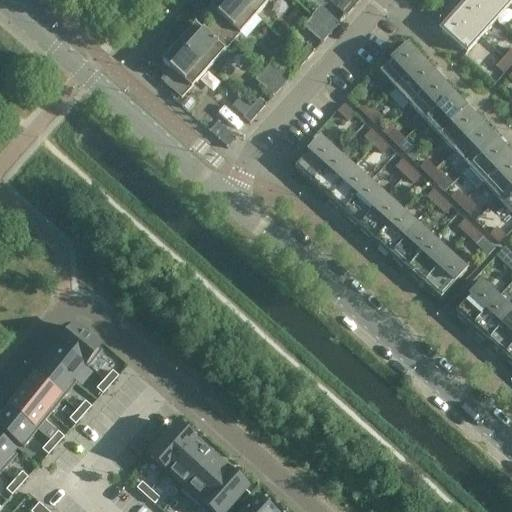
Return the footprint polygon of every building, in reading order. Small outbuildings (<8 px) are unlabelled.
[(254,18),(233,0),(216,0),(210,7),(222,18),(212,29),(230,45),(254,18)] [(233,0),(254,18),(270,0),(233,0)] [(495,21),(471,0),(466,0),(454,14),(481,38),(495,21)] [(510,5),(503,0),(471,0),(495,21),(510,5)] [(355,8),(348,1),(339,11),(346,17),(355,8)] [(316,18),(332,32),(340,23),(324,9),(316,18)] [(481,38),(454,14),(439,30),(466,54),(481,38)] [(307,28),(323,43),(332,32),(316,18),(307,28)] [(195,24),(176,45),(206,72),(230,45),(212,29),(207,35),(195,24)] [(206,72),(176,45),(162,61),(174,72),(163,84),(181,99),(206,72)] [(307,61),(315,53),(307,46),(300,55),(307,61)] [(379,73),(395,90),(423,63),(407,47),(379,73)] [(307,61),(300,55),(291,65),(298,71),(307,61)] [(511,65),(504,59),(496,68),(503,75),(511,65)] [(423,63),(395,90),(409,105),(437,79),(423,63)] [(267,73),(283,88),(291,79),(275,64),(267,73)] [(259,82),(275,97),(283,88),(267,73),(259,82)] [(437,79),(409,105),(424,121),(452,95),(437,79)] [(452,95),(424,121),(439,137),(467,111),(452,95)] [(259,115),(267,107),(259,100),(252,108),(259,115)] [(356,109),(374,127),(381,120),(362,102),(356,109)] [(344,105),(337,112),(347,121),(353,114),(344,105)] [(259,115),(252,108),(243,118),(250,125),(259,115)] [(467,111),(439,137),(454,153),(482,127),(467,111)] [(228,149),(235,142),(217,126),(210,133),(228,149)] [(482,127),(454,153),(469,168),(496,142),(482,127)] [(382,155),(389,148),(370,130),(363,137),(382,155)] [(412,149),(393,132),(387,139),(405,156),(412,149)] [(294,169),(311,183),(336,155),(319,140),(294,169)] [(496,142),(469,168),(483,184),(511,158),(496,142)] [(336,155),(311,183),(327,198),(352,170),(336,155)] [(511,158),(483,184),(498,200),(511,186),(511,158)] [(413,185),(420,178),(402,160),(395,168),(413,185)] [(425,162),(418,169),(436,186),(443,179),(425,162)] [(352,170),(327,198),(343,212),(368,184),(352,170)] [(368,184),(343,212),(359,227),(384,198),(368,184)] [(511,186),(498,200),(511,214),(511,186)] [(444,215),(451,208),(433,190),(426,198),(444,215)] [(474,209),(456,192),(449,199),(467,216),(474,209)] [(384,198),(359,227),(375,241),(401,213),(384,198)] [(401,213),(375,241),(391,256),(417,227),(401,213)] [(476,245),(482,238),(464,220),(457,227),(476,245)] [(417,227),(391,256),(407,270),(433,242),(417,227)] [(498,245),(505,238),(495,229),(488,236),(498,245)] [(433,242),(407,270),(423,285),(449,256),(433,242)] [(506,264),(511,258),(511,256),(504,248),(497,255),(506,264)] [(449,256),(423,285),(440,300),(466,271),(449,256)] [(455,313),(471,328),(497,299),(480,284),(455,313)] [(511,312),(497,299),(471,328),(488,342),(511,314),(511,312)] [(511,314),(488,342),(504,357),(511,347),(511,314)] [(73,328),(60,345),(88,368),(102,352),(73,328)] [(88,368),(60,345),(47,361),(76,384),(76,383),(72,381),(84,366),(88,369),(88,368)] [(76,384),(47,361),(35,376),(63,399),(76,384)] [(118,377),(112,372),(104,381),(110,386),(118,377)] [(63,399),(35,376),(21,393),(50,416),(63,399)] [(102,395),(110,386),(104,381),(96,390),(102,395)] [(36,432),(50,416),(21,393),(8,409),(36,432)] [(91,408),(85,402),(77,411),(83,417),(91,408)] [(36,432),(8,409),(0,418),(0,429),(24,448),(36,432)] [(75,426),(83,417),(77,411),(69,420),(75,426)] [(165,476),(195,443),(177,427),(146,460),(165,476)] [(56,447),(64,438),(58,433),(50,442),(56,447)] [(0,469),(3,472),(17,456),(0,441),(0,469)] [(48,456),(56,447),(50,442),(42,451),(48,456)] [(182,492),(212,458),(195,443),(165,476),(182,492)] [(197,506),(227,472),(212,458),(182,492),(197,506)] [(227,472),(197,506),(204,511),(224,511),(246,489),(227,472)] [(28,478),(22,473),(13,482),(20,487),(28,478)] [(12,496),(20,487),(13,482),(5,491),(12,496)] [(150,491),(141,483),(136,490),(145,498),(150,491)] [(159,499),(150,491),(145,498),(154,506),(159,499)] [(272,511),(256,498),(243,511),(272,511)]
